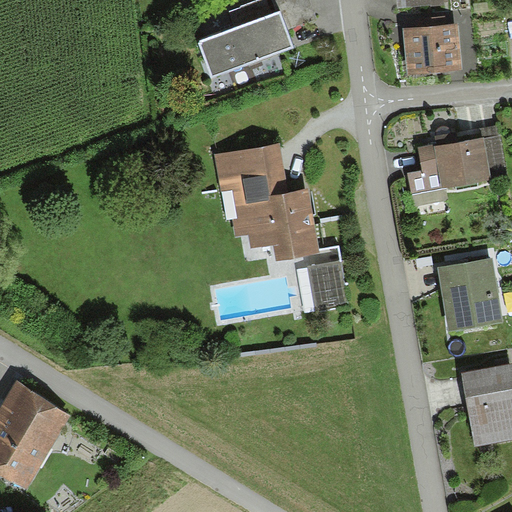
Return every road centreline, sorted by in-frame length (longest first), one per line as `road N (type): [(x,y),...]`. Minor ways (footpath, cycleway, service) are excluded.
road 1 (residential): [(363,107),(431,511)]
road 2 (residential): [(0,348),(263,511)]
road 3 (residential): [(363,107),(511,91)]
